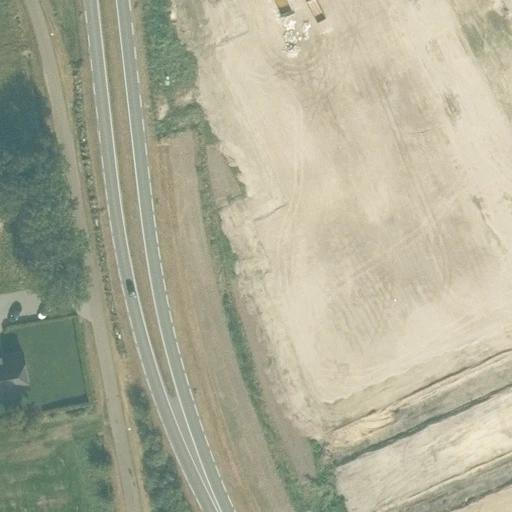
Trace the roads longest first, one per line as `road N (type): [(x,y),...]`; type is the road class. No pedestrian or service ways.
road 1 (unclassified): [(30,0),(135,511)]
road 2 (secondary): [(88,0),(125,280),(160,398),(197,463)]
road 3 (secondary): [(197,463),(155,273),(122,0)]
